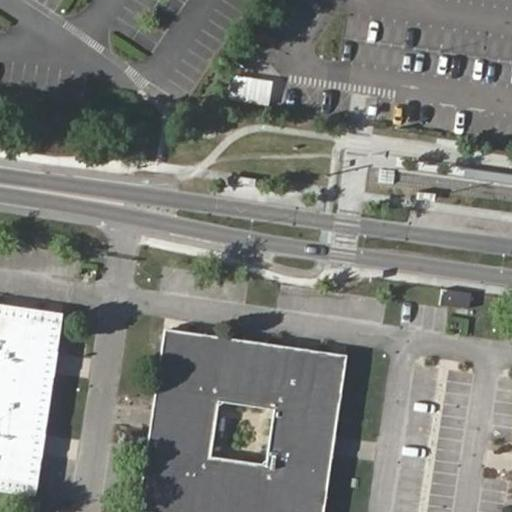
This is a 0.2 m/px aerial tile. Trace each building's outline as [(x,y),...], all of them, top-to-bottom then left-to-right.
[(230,99),(265,104),(268,81),(234,76),(230,99)] [(511,181),(511,172),(465,166),(464,175),(511,181)] [(241,179),(240,184),(255,185),(257,177),(253,176),(241,175),(241,179)] [(420,197),(419,202),(435,203),(436,195),(432,194),(420,193),(420,197)] [(470,293),(442,289),(440,305),(468,309),(470,293)] [(0,301),(0,482),(39,489),(65,312),(0,301)] [(169,329),(142,504),(194,511),(327,511),(350,357),(169,329)]
